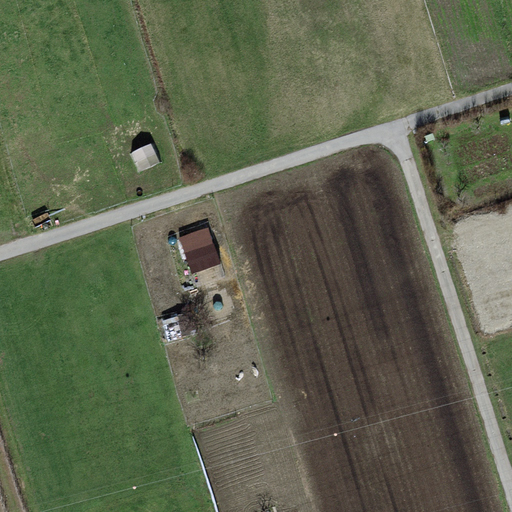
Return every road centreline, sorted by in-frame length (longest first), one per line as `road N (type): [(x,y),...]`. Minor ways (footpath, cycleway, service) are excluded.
road 1 (track): [(511,90),(0,255)]
road 2 (track): [(395,128),(511,491)]
